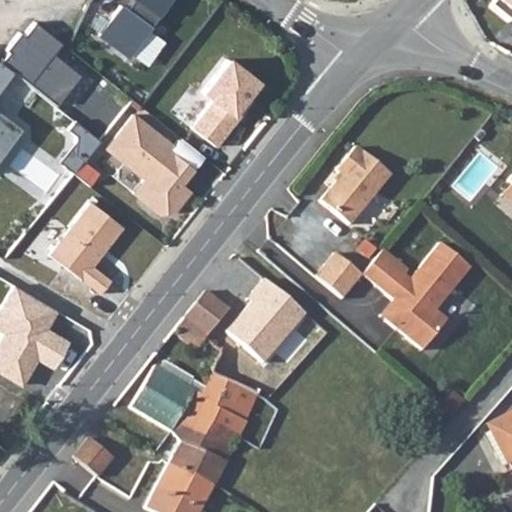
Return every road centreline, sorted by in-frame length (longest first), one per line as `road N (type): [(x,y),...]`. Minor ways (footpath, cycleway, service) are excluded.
road 1 (tertiary): [(352,62),(0,499)]
road 2 (tertiary): [(401,13),(511,86)]
